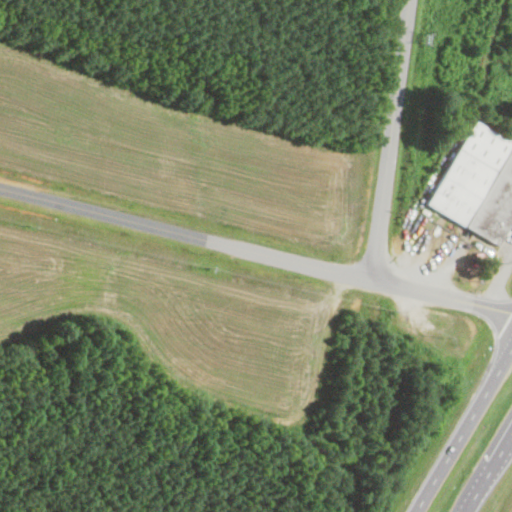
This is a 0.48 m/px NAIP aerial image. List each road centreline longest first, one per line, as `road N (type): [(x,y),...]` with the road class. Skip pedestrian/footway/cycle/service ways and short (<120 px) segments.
road 1 (residential): [(0,186),(511,313)]
road 2 (residential): [(374,278),(411,0)]
road 3 (trunk): [(511,346),(414,511)]
